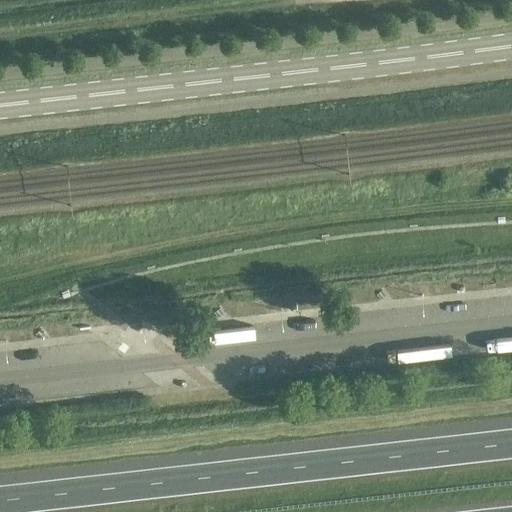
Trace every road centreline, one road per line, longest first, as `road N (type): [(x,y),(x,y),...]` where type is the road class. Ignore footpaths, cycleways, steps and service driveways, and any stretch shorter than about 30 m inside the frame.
road 1 (primary): [(0,108),(511,43)]
road 2 (motorway): [(511,444),(0,501)]
